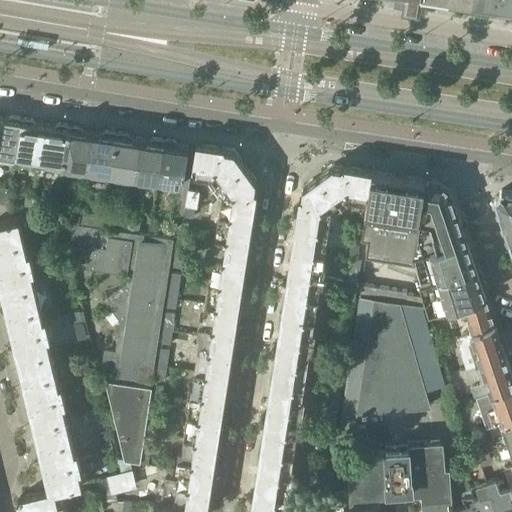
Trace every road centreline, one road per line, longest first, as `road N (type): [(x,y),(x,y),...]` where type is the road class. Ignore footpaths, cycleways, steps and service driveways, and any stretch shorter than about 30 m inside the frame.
road 1 (secondary): [(0,47),(511,122)]
road 2 (residential): [(226,511),(286,129)]
road 3 (residential): [(0,81),(286,129)]
road 4 (secondary): [(511,71),(295,39)]
road 5 (secondary): [(295,39),(87,0)]
road 6 (residential): [(286,129),(464,154)]
road 7 (residential): [(511,282),(488,271),(460,182),(464,154)]
